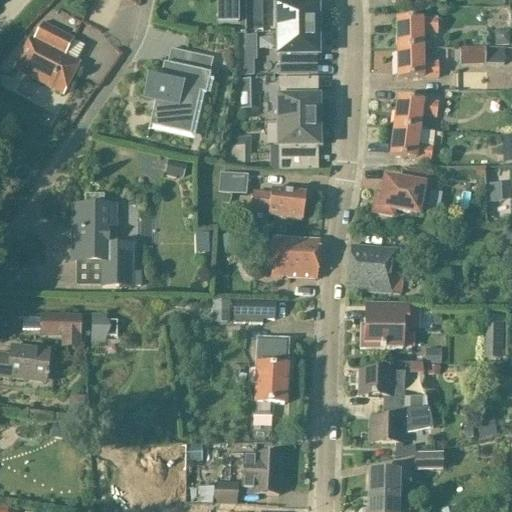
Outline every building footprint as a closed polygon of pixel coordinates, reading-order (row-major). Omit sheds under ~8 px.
[(277,0),(278,8),(274,8),(274,34),(320,33),(319,7),(308,7),(308,0),(277,0)] [(421,52),(421,38),(437,37),(436,22),(395,23),(396,52),(421,52)] [(79,65),(66,58),(73,41),(42,25),(34,41),(30,39),(13,72),(62,97),(79,65)] [(274,34),(274,60),(278,60),(278,78),(309,78),(309,60),(320,60),(320,33),(274,34)] [(253,54),(249,54),(249,47),(242,48),(243,76),(254,75),(253,54)] [(144,80),(141,101),(151,103),(146,128),(167,133),(170,121),(185,125),(187,115),(193,116),(198,95),(203,96),(208,77),(207,76),(210,61),(188,55),(164,50),(161,65),(156,83),(144,80)] [(504,51),(459,50),(459,67),(504,68),(504,51)] [(438,65),(422,66),(421,52),(396,52),(396,82),(422,82),(438,81),(438,65)] [(278,102),(277,102),(277,127),(317,127),(317,116),(321,116),(321,109),(321,102),(308,102),(308,82),(278,82),(278,102)] [(418,134),(420,120),(436,122),(438,107),(422,105),(396,101),(393,130),(418,134)] [(321,135),(317,135),(317,127),(277,127),(277,153),(278,153),(278,173),(309,172),(309,150),(321,149),(321,135)] [(432,149),(417,147),(418,134),(393,130),(389,160),(414,163),(430,166),(432,149)] [(423,210),(429,180),(405,175),(403,187),(385,183),(382,198),(377,197),(374,215),(391,218),(392,213),(416,218),(418,209),(423,210)] [(220,177),(218,196),(246,198),(247,179),(220,177)] [(252,195),(250,212),(268,214),(267,220),(302,224),(305,197),(271,193),(270,197),(252,195)] [(133,246),(112,245),(112,211),(93,210),(75,210),(74,232),(74,263),(100,264),(100,288),(141,288),(141,274),(139,274),(133,273),(133,246)] [(317,283),(320,244),(272,240),(269,279),(317,283)] [(393,281),(395,253),(350,249),(346,295),(400,299),(401,282),(393,281)] [(450,271),(423,272),(424,288),(436,288),(437,299),(448,298),(447,288),(451,288),(450,271)] [(229,302),(212,302),(212,325),(229,325),(229,302)] [(274,322),(275,304),(234,302),(233,325),(262,326),(262,322),(274,322)] [(399,353),(399,351),(400,331),(405,332),(405,311),(384,310),(384,321),(366,320),(365,330),(361,329),(360,352),(399,353)] [(82,318),(40,316),(39,338),(61,339),(60,349),(81,350),(81,341),(82,318)] [(116,340),(116,325),(106,325),(96,325),(96,340),(106,340),(116,340)] [(272,419),(273,407),(284,408),(286,371),(287,371),(289,342),(256,341),(255,369),(257,369),(255,406),(254,418),(272,419)] [(9,363),(0,362),(0,380),(45,385),(49,355),(10,351),(9,363)] [(382,401),(382,410),(401,411),(402,378),(392,377),(392,375),(358,375),(357,400),(382,401)] [(408,400),(408,411),(421,411),(422,400),(408,399),(408,400)] [(403,450),(403,436),(432,431),(429,412),(421,411),(408,411),(401,411),(382,410),(382,422),(369,422),(368,447),(395,447),(395,460),(414,457),(416,455),(415,447),(403,450)] [(442,456),(416,455),(414,457),(413,473),(442,474),(442,456)] [(241,497),(253,497),(279,499),(281,459),(243,457),(241,497)] [(411,475),(399,475),(368,474),(367,501),(398,502),(398,490),(410,490),(411,475)] [(213,485),(212,506),(237,507),(238,486),(213,485)] [(409,511),(410,509),(398,509),(398,502),(367,501),(366,511),(409,511)]
